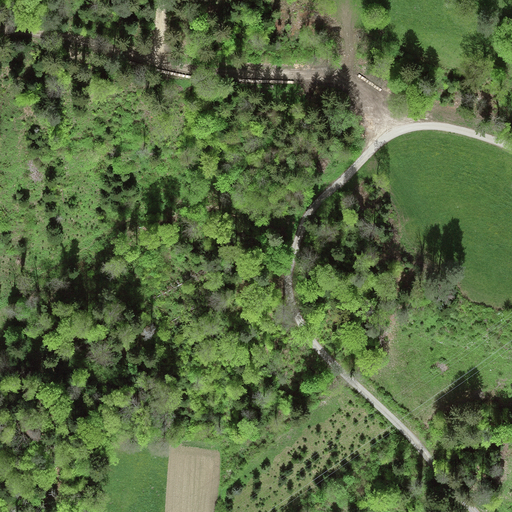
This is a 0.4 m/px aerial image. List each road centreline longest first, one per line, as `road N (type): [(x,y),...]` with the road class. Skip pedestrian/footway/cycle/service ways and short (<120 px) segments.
road 1 (unclassified): [(469,511),(319,349),(289,286),(306,214),(391,133),(428,125),(511,145)]
road 2 (track): [(391,133),(348,82),(326,75),(173,65),(92,41),(0,28)]
